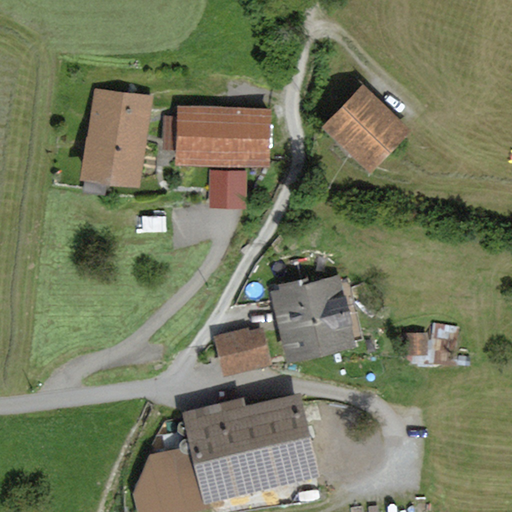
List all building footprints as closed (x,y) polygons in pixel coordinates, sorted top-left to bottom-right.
[(364,81),(325,118),(372,167),(411,129),(364,81)] [(153,95),(94,86),(81,171),(140,180),(153,95)] [(272,104),(177,103),(177,113),(165,112),(164,145),(176,147),(176,159),(271,161),(272,104)] [(246,170),(211,169),(210,206),(245,206),(246,170)] [(280,293),(271,295),(287,362),(356,346),(351,324),(353,324),(347,296),(343,296),(339,278),(308,285),(307,280),(279,287),(280,293)] [(249,324),(214,332),(223,371),(272,360),(264,324),(250,327),(249,324)] [(426,331),(404,332),(405,352),(427,351),(426,331)] [(191,439),(207,502),(268,487),(267,481),(320,468),(301,389),(244,403),(242,395),(184,410),(191,439)] [(166,511),(207,502),(191,439),(150,449),(133,489),(139,511),(166,511)]
